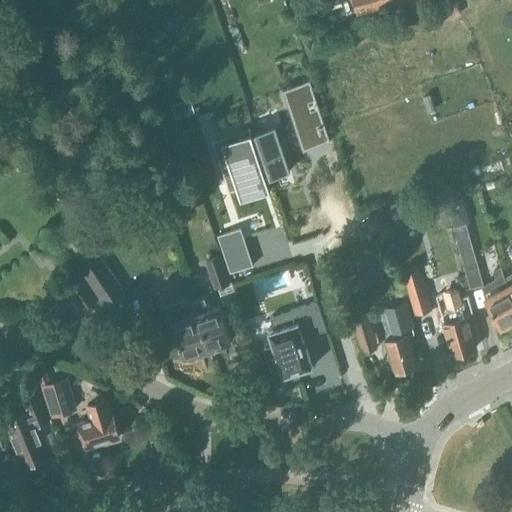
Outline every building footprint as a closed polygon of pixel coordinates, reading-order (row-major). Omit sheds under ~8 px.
[(405,1),(406,0),(353,0),(358,15),(405,2),(405,1)] [(310,80),(283,89),(303,149),(330,140),(310,80)] [(430,95),(423,97),(428,111),(435,109),(430,95)] [(180,101),(171,104),(176,118),(185,115),(180,101)] [(275,125),(255,132),(255,134),(269,175),(270,177),(290,170),(275,125)] [(250,134),(222,143),(235,181),(227,183),(229,191),(237,189),(241,199),(270,190),(266,176),(269,175),(255,134),(252,135),(249,128),(248,129),(250,134)] [(467,219),(461,193),(445,197),(451,223),(467,219)] [(483,285),(467,224),(453,227),(470,288),(483,285)] [(241,227),(217,235),(222,248),(245,240),(241,227)] [(221,256),(207,260),(215,287),(229,283),(221,256)] [(101,257),(82,270),(94,287),(106,305),(125,293),(101,257)] [(496,279),(482,286),(482,287),(485,298),(500,326),(511,319),(511,289),(506,279),(506,278),(506,279),(501,266),(493,270),(496,278),(496,279)] [(415,314),(432,309),(421,268),(403,273),(415,314)] [(94,287),(82,270),(61,284),(78,309),(97,296),(104,306),(106,305),(94,287)] [(453,354),(476,347),(459,287),(444,292),(452,320),(444,323),(453,354)] [(208,347),(193,301),(192,297),(161,307),(171,337),(179,335),(180,338),(178,339),(180,344),(181,343),(185,354),(199,350),(201,355),(210,351),(208,347)] [(208,347),(231,339),(219,305),(208,309),(204,298),(193,301),(208,347)] [(326,330),(317,301),(270,317),(274,329),(267,331),(272,345),(264,348),(270,366),(278,364),(282,377),(284,376),(286,382),(300,377),(298,372),(313,367),(304,337),(326,330)] [(418,364),(411,341),(402,306),(387,310),(393,332),(398,331),(399,337),(385,341),(393,371),(418,364)] [(371,323),(368,311),(352,315),(363,352),(377,348),(370,323),(371,323)] [(50,381),(41,384),(42,385),(51,417),(78,409),(68,376),(52,381),(50,381)] [(36,459),(46,455),(40,440),(42,440),(35,424),(48,419),(34,385),(19,391),(27,411),(6,420),(24,464),(26,463),(30,465),(35,462),(36,459)] [(119,436),(108,400),(87,406),(91,418),(78,422),(86,447),(119,436)]
